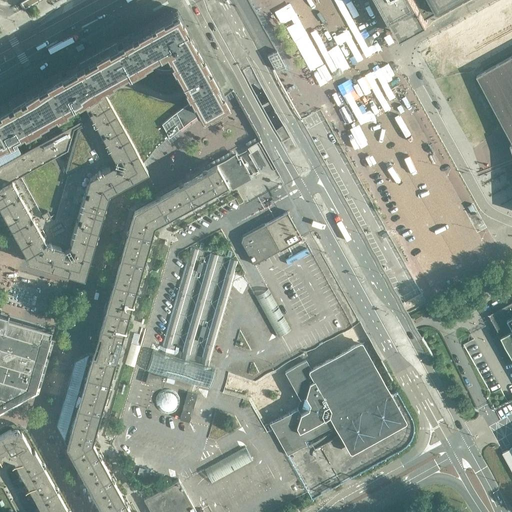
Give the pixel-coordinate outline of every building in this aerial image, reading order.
[(236,89),(250,81),(263,75),(274,70),(285,65),(277,50),(262,23),(249,0),(168,0),(85,46),(83,41),(69,49),(72,53),(0,93),(0,206),(18,239),(27,254),(25,260),(84,277),(108,191),(148,170),(144,162),(156,149),(166,139),(169,137),(178,129),(188,121),(200,112),(202,110),(209,106),(220,100),(219,99),(227,95),(236,89)] [(438,10),(432,0),(381,0),(401,36),(428,21),(426,17),(438,10)] [(432,0),(439,10),(440,10),(439,9),(451,3),(452,3),(452,2),(455,0),(432,0)] [(511,56),(477,75),(505,126),(511,138),(511,142),(511,143),(511,147),(511,56)] [(374,90),(367,75),(350,83),(357,98),(374,90)] [(412,132),(419,127),(414,120),(407,125),(412,132)] [(75,361),(57,425),(103,511),(271,511),(412,434),(251,143),(133,208),(107,297),(100,298),(103,317),(93,354),(89,353),(75,361)] [(433,155),(379,185),(428,274),(483,244),(433,155)] [(381,293),(378,295),(385,309),(419,290),(410,274),(407,272),(405,271),(402,271),(385,281),(385,283),(385,286),(384,290),(381,293)] [(17,272),(13,283),(43,292),(47,281),(17,272)] [(36,308),(40,294),(11,285),(7,299),(36,308)] [(511,301),(489,314),(498,331),(497,332),(511,359),(511,400),(504,405),(483,416),(511,468),(511,301)] [(0,411),(36,391),(51,337),(50,337),(52,331),(0,315),(0,411)] [(0,459),(9,455),(39,511),(68,511),(37,453),(32,450),(21,430),(11,427),(0,433),(0,459)]
